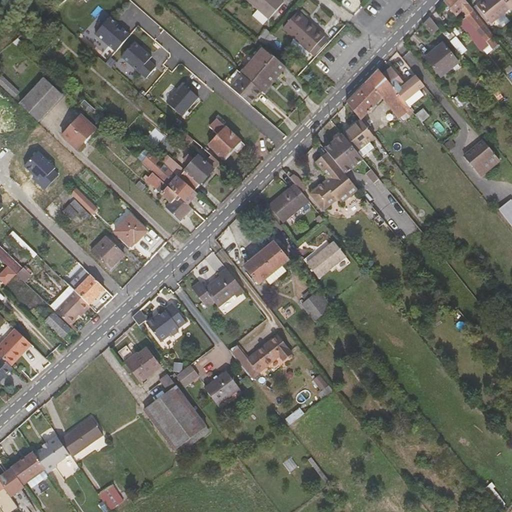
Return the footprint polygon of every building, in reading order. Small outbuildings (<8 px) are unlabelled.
[(246,0),(268,20),(282,3),(279,0),(246,0)] [(476,29),(482,25),(462,0),(445,0),(444,1),(455,15),(461,9),(465,13),(464,15),(476,29)] [(490,24),(501,14),(490,0),(485,0),(484,0),(481,0),(475,5),(490,24)] [(502,0),(490,0),(501,14),(509,8),(502,0)] [(511,0),(502,0),(509,8),(511,11),(511,0)] [(282,29),(314,58),(329,41),(308,22),(306,25),(301,20),(303,18),(297,12),(282,29)] [(431,35),(438,28),(429,17),(422,24),(431,35)] [(109,18),(95,34),(115,52),(130,36),(121,29),(120,31),(115,27),(117,25),(109,18)] [(454,35),(444,23),(438,28),(447,41),(454,35)] [(274,36),(266,30),(258,39),(266,46),(274,36)] [(121,57),(145,78),(155,67),(148,61),(151,57),(134,42),(121,57)] [(271,79),(284,65),(260,44),(251,54),(244,56),(271,79)] [(442,45),(424,59),(439,78),(457,64),(442,45)] [(268,83),(271,79),(244,56),(240,61),(243,64),(246,66),(240,74),(241,75),(260,92),(262,94),(269,85),(268,83)] [(237,72),(240,74),(246,66),(243,64),(237,72)] [(389,68),(382,74),(403,102),(422,86),(414,77),(403,85),(389,68)] [(378,70),(346,103),(360,120),(381,98),(396,118),(404,112),(408,116),(412,112),(403,102),(382,74),(378,70)] [(19,91),(0,73),(0,84),(14,97),(19,91)] [(241,75),(230,88),(248,104),(260,92),(241,75)] [(44,78),(19,104),(37,120),(62,96),(44,78)] [(182,85),(165,104),(180,117),(197,99),(182,85)] [(467,104),(462,98),(455,104),(460,110),(463,107),(467,104)] [(423,109),(415,116),(420,122),(428,115),(423,109)] [(400,122),(408,116),(404,112),(396,118),(400,122)] [(95,128),(81,115),(61,136),(75,149),(95,128)] [(209,127),(218,135),(225,128),(216,119),(209,127)] [(360,120),(342,136),(356,152),(373,137),(360,120)] [(164,152),(172,144),(157,127),(148,135),(164,152)] [(239,141),(225,128),(218,135),(207,146),(222,160),(239,141)] [(342,136),(341,134),(323,149),(326,153),(338,167),(356,152),(342,136)] [(189,146),(193,141),(186,135),(182,139),(189,146)] [(244,146),(239,141),(222,160),(224,162),(234,150),(237,153),(244,146)] [(463,157),(480,177),(499,161),(483,141),(463,157)] [(193,192),(218,163),(204,150),(194,160),(191,158),(187,161),(191,164),(184,172),(168,158),(162,164),(163,164),(176,176),(193,192)] [(338,167),(344,174),(362,160),(356,152),(338,167)] [(323,183),(309,195),(322,211),(334,201),(338,200),(340,203),(357,189),(344,174),(338,167),(326,153),(315,163),(328,179),(329,181),(325,185),(323,183)] [(160,162),(157,159),(152,165),(158,170),(163,164),(162,164),(160,162)] [(145,182),(155,190),(162,182),(151,172),(147,178),(144,175),(142,178),(145,180),(145,182)] [(186,204),(195,194),(193,192),(176,176),(167,186),(186,204)] [(52,177),(39,191),(51,202),(64,189),(59,184),(52,177)] [(160,194),(167,186),(162,182),(155,190),(160,194)] [(281,223),(307,202),(293,185),(268,206),(281,223)] [(186,204),(167,186),(160,194),(169,203),(164,209),(179,222),(185,216),(187,217),(193,211),(186,204)] [(81,197),(77,201),(90,214),(94,210),(81,197)] [(85,222),(89,217),(73,201),(62,212),(72,221),(78,215),(85,222)] [(511,202),(510,201),(498,211),(511,227),(511,202)] [(132,243),(134,245),(146,233),(130,216),(114,233),(128,247),(132,243)] [(89,253),(108,271),(123,255),(105,237),(89,253)] [(1,243),(0,243),(0,257),(8,266),(0,273),(0,279),(6,285),(17,273),(26,282),(32,275),(1,243)] [(244,267),(258,285),(288,261),(274,243),(244,267)] [(332,243),(305,264),(318,280),(345,259),(332,243)] [(192,289),(206,308),(214,302),(220,298),(223,303),(234,295),(237,298),(244,292),(227,270),(219,276),(220,278),(210,285),(213,289),(207,293),(205,290),(200,283),(192,289)] [(87,304),(103,289),(90,276),(74,291),(87,304)] [(78,314),(87,304),(74,291),(54,311),(68,324),(78,314)] [(303,299),(305,302),(314,296),(311,293),(303,299)] [(328,310),(315,294),(314,296),(305,302),(301,306),(314,322),(328,310)] [(218,307),(223,303),(220,298),(214,302),(218,307)] [(80,316),(89,306),(87,304),(78,314),(80,316)] [(155,324),(148,330),(163,348),(173,341),(175,341),(180,338),(180,334),(189,328),(174,309),(166,316),(167,318),(157,326),(155,324)] [(69,329),(52,313),(45,320),(62,336),(69,329)] [(143,319),(136,324),(141,331),(148,326),(143,319)] [(0,357),(8,365),(29,343),(13,328),(0,342),(0,357)] [(248,361),(257,373),(258,374),(280,358),(284,363),(292,356),(278,338),(248,361)] [(235,345),(228,350),(250,378),(257,373),(248,361),(235,345)] [(126,364),(140,382),(160,367),(146,349),(126,364)] [(0,378),(10,368),(8,365),(0,357),(0,378)] [(198,376),(189,365),(175,376),(184,387),(198,376)] [(204,389),(220,410),(241,394),(226,373),(204,389)] [(167,374),(159,381),(160,383),(168,393),(143,411),(174,451),(175,450),(184,444),(187,448),(200,438),(196,434),(205,428),(206,427),(169,377),(167,374)] [(0,395),(0,398),(5,402),(9,399),(3,392),(0,395)] [(89,417),(58,439),(69,455),(70,457),(102,435),(89,417)] [(205,428),(196,434),(200,438),(208,432),(205,428)] [(41,448),(33,454),(43,468),(47,474),(56,468),(54,465),(69,455),(58,439),(55,435),(45,442),(46,445),(41,448)] [(78,460),(101,446),(98,441),(74,455),(78,460)] [(187,448),(184,444),(175,450),(179,455),(187,448)] [(43,468),(33,454),(31,451),(20,459),(21,461),(31,476),(43,468)] [(10,469),(22,486),(33,478),(31,476),(21,461),(10,469)] [(0,476),(0,482),(10,497),(24,488),(22,486),(10,469),(0,476)] [(97,496),(103,504),(116,493),(111,486),(97,496)] [(122,501),(116,493),(103,504),(108,511),(122,501)]
